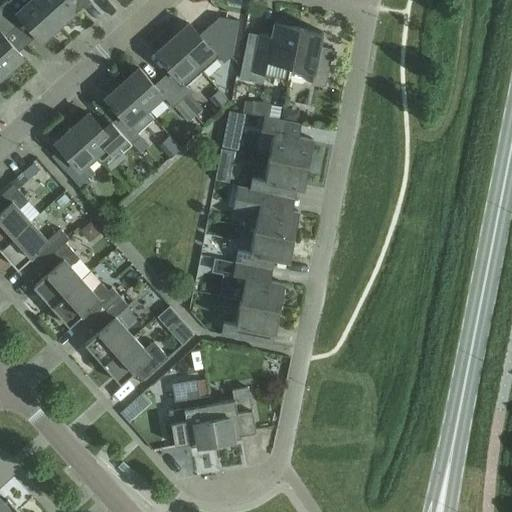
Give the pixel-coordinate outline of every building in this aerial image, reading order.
[(41,40),(58,26),(34,0),(9,0),(6,2),(5,1),(0,5),(0,12),(13,28),(23,20),(41,40)] [(34,0),(58,26),(74,11),(64,0),(34,0)] [(64,0),(74,11),(86,0),(64,0)] [(0,12),(0,64),(6,72),(23,57),(4,36),(13,28),(0,12)] [(238,16),(231,34),(241,38),(248,20),(238,16)] [(287,65),(290,66),(298,26),(274,22),(271,35),(257,32),(255,43),(245,41),(238,76),(262,81),(266,61),(287,65)] [(189,23),(172,38),(201,70),(217,56),(223,62),(232,54),(215,36),(207,43),(189,23)] [(322,31),(298,26),(290,66),(314,71),(312,83),(324,85),(330,54),(318,51),(322,31)] [(185,85),(201,70),(172,38),(156,53),(173,73),(165,80),(182,99),(190,91),(185,85)] [(173,107),(182,99),(165,80),(156,88),(138,68),(122,83),(145,109),(162,95),(173,107)] [(154,118),(145,109),(122,83),(105,97),(123,117),(115,125),(131,144),(140,136),(137,133),(154,118)] [(0,114),(4,117),(10,109),(0,100),(0,114)] [(88,113),(72,127),(95,154),(101,160),(117,145),(123,152),(131,144),(115,125),(110,120),(102,128),(88,113)] [(273,132),(269,155),(308,163),(313,139),(298,136),(301,124),(263,116),(261,129),(273,132)] [(86,162),(95,154),(72,127),(55,142),(77,166),(68,174),(81,189),(90,181),(87,178),(94,172),(86,162)] [(158,127),(146,138),(154,146),(166,135),(158,127)] [(303,187),(308,163),(269,155),(264,179),(240,174),(238,186),(249,188),(255,189),(254,190),(276,194),(292,197),(295,185),(303,187)] [(0,247),(30,221),(18,208),(27,200),(13,184),(0,195),(0,247)] [(255,189),(249,188),(238,186),(237,186),(232,209),(257,213),(254,227),(294,235),(299,211),(290,209),(292,197),(276,194),(254,190),(255,189)] [(73,203),(62,210),(69,221),(80,214),(73,203)] [(64,241),(65,242),(69,238),(60,228),(47,240),(30,221),(0,247),(0,248),(17,268),(34,253),(42,261),(64,241)] [(294,235),(254,227),(250,251),(237,249),(235,261),(262,266),(272,268),(275,256),(289,259),(294,235)] [(98,229),(87,239),(98,250),(109,240),(98,229)] [(51,305),(81,278),(70,265),(79,257),(65,242),(64,241),(42,261),(50,270),(33,285),(51,305)] [(228,297),(240,300),(280,307),(284,283),(270,280),(272,268),(262,266),(235,261),(225,259),(223,271),(232,273),(228,297)] [(93,319),(120,296),(112,286),(108,290),(102,283),(93,291),(81,278),(51,305),(69,325),(85,310),(93,319)] [(102,363),(133,336),(115,316),(128,305),(120,296),(93,319),(101,328),(84,343),(102,363)] [(272,344),(280,307),(240,300),(235,323),(223,321),(220,333),(272,344)] [(145,377),(168,357),(153,341),(144,349),(133,336),(102,363),(120,383),(137,368),(145,377)] [(203,443),(216,443),(209,403),(207,393),(198,395),(195,378),(174,382),(178,401),(184,400),(185,407),(184,408),(184,411),(169,413),(174,445),(189,442),(190,445),(203,443)] [(209,403),(216,443),(228,438),(241,436),(240,433),(255,431),(248,387),(232,389),(233,399),(209,403)] [(0,511),(13,511),(17,510),(7,499),(3,502),(0,498),(0,511)]
